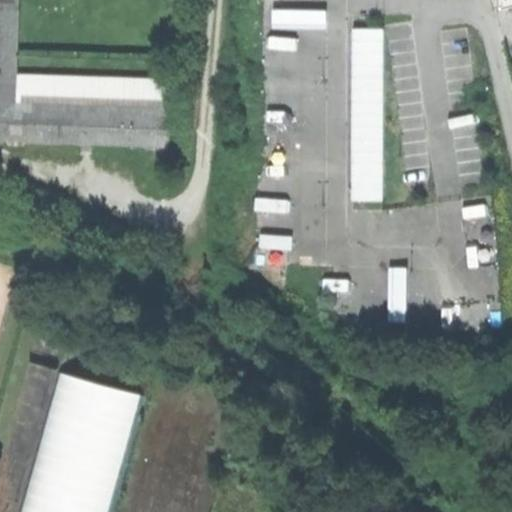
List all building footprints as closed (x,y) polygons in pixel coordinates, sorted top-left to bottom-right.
[(0,0),(0,139),(167,146),(169,86),(16,81),(19,0),(0,0)] [(326,12),(273,11),(273,28),(326,28),(326,12)] [(384,30),(354,30),(352,201),(383,200),(384,30)] [(407,269),(390,269),(390,322),(407,322),(407,269)] [(116,511),(145,388),(63,369),(29,511),(116,511)]
